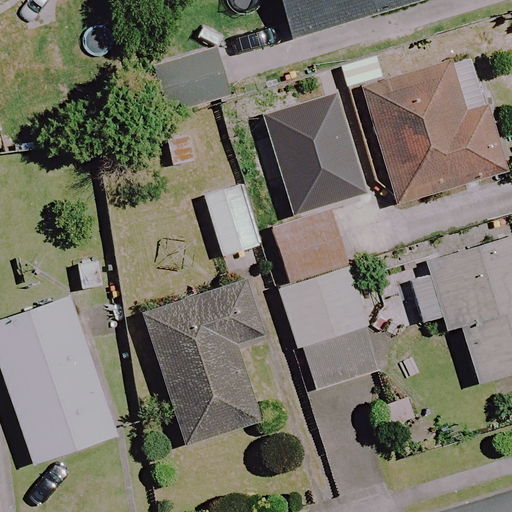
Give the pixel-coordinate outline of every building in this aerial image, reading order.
[(427,2),(426,0),(269,0),(283,44),(427,2)] [(459,117),(444,67),(355,94),(388,207),(501,174),(482,110),(459,117)] [(255,247),(237,187),(197,199),(216,260),(255,247)] [(283,288),(339,270),(321,215),(265,233),(283,288)] [(511,373),(511,237),(419,267),(424,281),(403,288),(415,326),(432,321),(436,334),(451,329),(469,387),(511,373)] [(339,270),(283,288),(274,291),(307,394),(372,373),(339,270)] [(260,338),(242,283),(136,317),(179,448),(254,424),(230,347),(260,338)] [(106,440),(61,300),(0,320),(0,386),(26,466),(106,440)]
